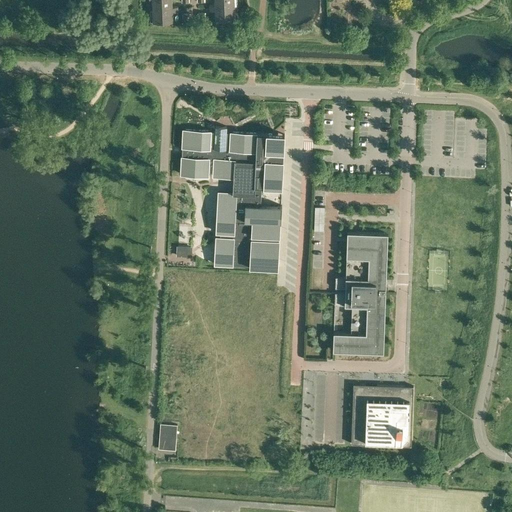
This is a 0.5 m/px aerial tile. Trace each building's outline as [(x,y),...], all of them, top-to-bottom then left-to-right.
[(148,0),(149,22),(172,21),(172,12),(177,12),(177,7),(171,7),(171,0),(148,0)] [(213,0),(214,5),(209,5),(209,11),(214,11),(215,19),(237,19),(236,0),(213,0)] [(183,129),(180,174),(208,175),(208,171),(213,171),(212,175),(233,176),(232,192),(218,191),(216,231),(220,232),(219,236),(216,236),(214,263),(277,267),(280,221),(281,221),(281,205),(280,205),(281,192),(281,187),(281,188),(283,153),(284,134),(183,129)] [(328,208),(319,208),(318,232),(328,232),(328,208)] [(384,232),(347,231),(346,276),(335,276),(335,284),(345,285),(345,289),(335,288),(333,350),(384,352),(386,290),(382,290),(384,232)] [(177,255),(190,256),(190,247),(177,246),(177,255)] [(413,389),(413,385),(377,384),(377,387),(365,387),(365,384),(353,383),(351,444),(355,444),(355,440),(365,441),(365,444),(396,445),(396,442),(402,442),(402,445),(411,446),(412,436),(408,436),(409,431),(412,431),(413,399),(410,399),(410,389),(413,389)] [(176,450),(178,424),(160,423),(158,448),(176,450)]
